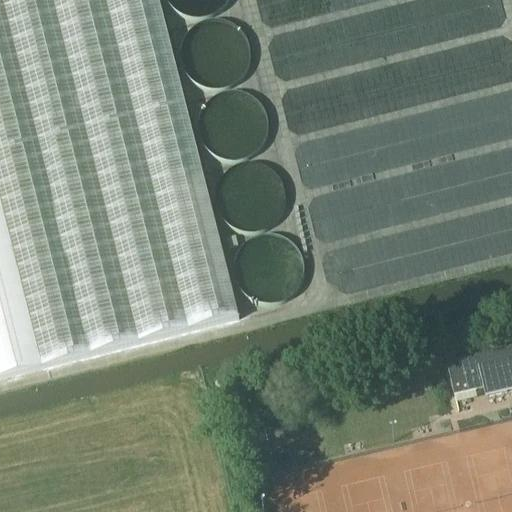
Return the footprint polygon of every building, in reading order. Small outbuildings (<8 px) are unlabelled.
[(0,0),(0,213),(39,371),(239,321),(158,0),(0,0)] [(0,0),(0,380),(39,371),(0,213),(0,0)] [(168,0),(174,9),(182,16),(193,20),(204,21),(215,17),(224,11),(231,2),(231,0),(168,0)] [(219,25),(207,26),(196,31),(188,40),(183,51),(182,63),(185,75),(193,85),(203,91),(214,94),(226,93),(237,88),(246,79),(251,68),(251,56),(248,44),(241,34),(231,28),(219,25)] [(237,97),(226,98),(216,102),(208,108),(202,118),(199,128),(200,139),(204,149),(211,157),(220,163),(231,166),(242,165),(252,161),(260,154),(266,145),(269,135),(268,124),(264,114),(257,105),(248,100),(237,97)] [(253,167),(243,168),(234,172),(226,179),(220,188),(218,198),(218,208),(222,218),(228,226),(236,232),(246,236),(257,236),(267,233),(275,227),(282,220),(286,210),(287,200),(285,189),(280,180),(273,173),(263,168),(253,167)] [(272,238),(261,240),(251,244),(243,252),(238,262),(236,273),(237,284),(242,294),(250,302),(260,308),(271,310),(282,308),(292,303),(300,295),(305,286),(307,275),(306,264),(301,253),(293,245),(283,240),(272,238)] [(511,348),(508,349),(509,351),(494,355),(493,353),(446,364),(454,397),(476,392),(476,390),(483,388),(485,398),(511,391),(511,348)] [(240,399),(242,407),(286,397),(284,389),(240,399)]
